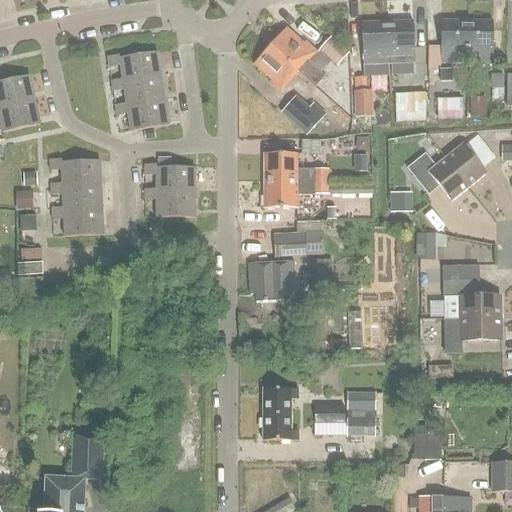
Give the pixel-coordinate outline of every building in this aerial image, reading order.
[(389,67),(415,66),(413,23),(387,24),(389,67)] [(441,23),(441,65),(467,66),(467,23),(441,23)] [(467,23),(467,66),(493,66),(493,24),(467,23)] [(363,68),(389,67),(387,24),(361,25),(363,68)] [(324,80),(307,64),(317,54),(305,44),(303,46),(286,31),(270,49),(298,74),(299,73),(316,89),(324,80)] [(330,39),(319,51),(335,66),(347,54),(330,39)] [(280,95),(298,74),(270,49),(254,67),(271,82),(269,85),(280,95)] [(119,57),(107,59),(109,69),(120,68),(122,82),(122,85),(161,79),(157,54),(119,60),(119,57)] [(452,71),(440,71),(440,82),(452,82),(452,71)] [(504,88),(503,75),(491,75),(492,88),(504,88)] [(0,109),(34,102),(29,78),(0,84),(0,109)] [(367,78),(354,79),(355,93),(367,92),(367,78)] [(122,82),(111,83),(113,93),(123,92),(126,106),(126,109),(164,103),(161,79),(122,85),(122,82)] [(354,93),(355,119),(373,118),(372,92),(367,92),(355,93),(354,93)] [(425,95),(395,95),(395,124),(425,123),(425,95)] [(306,138),(325,116),(313,105),(309,110),(295,98),(280,115),(306,138)] [(439,99),(439,119),(462,119),(462,99),(439,99)] [(487,118),(488,99),(472,99),(471,118),(487,118)] [(0,129),(1,136),(39,127),(34,102),(0,109),(0,129)] [(126,106),(115,108),(116,118),(127,116),(130,134),(143,132),(154,131),(168,128),(164,103),(126,109),(126,106)] [(154,131),(143,132),(144,140),(155,140),(154,131)] [(370,140),(356,140),(357,153),(370,153),(370,140)] [(320,157),(320,143),(301,143),(301,157),(320,157)] [(469,190),(486,176),(462,146),(445,160),(469,190)] [(511,147),(501,148),(502,164),(511,163),(511,147)] [(327,171),(297,171),(297,156),(264,156),(264,184),(327,184),(327,171)] [(469,190),(445,160),(435,168),(425,156),(407,170),(428,197),(439,188),(451,204),(469,190)] [(353,157),(353,173),(367,173),(368,157),(353,157)] [(157,169),(170,169),(170,160),(157,160),(157,169)] [(61,162),(49,163),(50,173),(61,172),(62,186),(62,189),(100,188),(99,163),(61,165),(61,162)] [(156,167),(145,167),(145,178),(156,178),(156,192),(156,195),(194,195),(194,170),(156,170),(156,167)] [(38,184),(38,172),(26,172),(27,185),(38,184)] [(264,212),(297,212),(297,196),(327,196),(327,184),(264,184),(264,212)] [(62,186),(50,187),(51,197),(62,197),(63,211),(63,214),(101,212),(100,188),(62,189),(62,186)] [(372,197),(372,188),(339,188),(339,187),(333,187),(333,196),(339,196),(339,197),(356,197),(356,200),(371,200),(371,197),(372,197)] [(156,192),(145,192),(145,202),(156,202),(156,220),(195,220),(194,195),(156,195),(156,192)] [(17,193),(16,193),(16,211),(17,211),(33,211),(33,193),(17,193)] [(392,194),(392,212),(412,212),(411,193),(392,194)] [(326,210),(327,222),(336,222),(336,210),(326,210)] [(63,211),(52,211),(52,222),(63,221),(64,240),(103,238),(101,212),(63,214),(63,211)] [(36,216),(21,216),(21,233),(36,233),(36,216)] [(304,259),(303,236),(272,237),(273,260),(304,259)] [(321,236),(303,236),(304,259),(322,258),(321,236)] [(42,250),(21,251),(21,260),(43,260),(42,250)] [(44,275),(43,263),(19,264),(20,276),(44,275)] [(289,295),(295,294),(293,264),(248,266),(250,297),(255,297),(255,305),(290,303),(289,295)] [(326,290),(325,264),(311,264),(312,290),(326,290)] [(0,272),(0,284),(12,285),(12,276),(12,272),(0,272)] [(42,279),(19,280),(19,292),(43,291),(42,279)] [(444,309),(444,321),(460,321),(460,322),(500,322),(500,298),(479,299),(479,283),(443,284),(444,309)] [(444,321),(445,355),(461,355),(461,343),(460,343),(460,322),(460,321),(444,321)] [(500,322),(460,322),(460,343),(461,343),(501,343),(500,322)] [(440,368),(428,368),(428,380),(440,380),(440,368)] [(298,402),(298,392),(263,392),(263,418),(290,418),(290,402),(298,402)] [(374,413),(374,394),(347,394),(347,413),(374,413)] [(314,426),(344,425),(344,407),(314,408),(314,426)] [(374,413),(347,413),(347,422),(374,422),(374,413)] [(290,433),(290,418),(263,418),(263,443),(298,444),(298,433),(290,433)] [(374,439),(374,422),(347,422),(347,439),(374,439)] [(443,437),(426,436),(426,462),(443,462),(443,437)] [(101,484),(103,440),(73,439),(71,476),(67,476),(67,481),(45,480),(43,511),(83,511),(85,483),(101,484)] [(489,496),(511,495),(511,465),(489,466),(489,496)] [(442,511),(443,500),(419,499),(418,511),(442,511)] [(470,511),(471,500),(443,500),(442,511),(470,511)]
